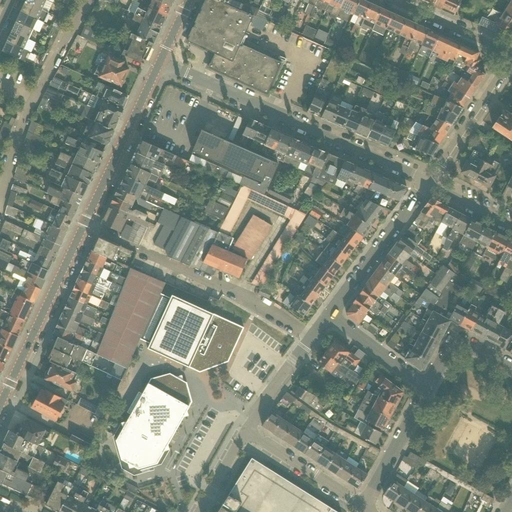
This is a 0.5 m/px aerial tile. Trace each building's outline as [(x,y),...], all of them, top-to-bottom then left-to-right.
[(48,13),(49,12),(53,3),(52,3),(46,0),(25,0),(25,2),(48,13)] [(98,0),(96,5),(103,9),(106,2),(107,1),(111,3),(112,0),(98,0)] [(138,0),(137,3),(140,4),(167,16),(171,7),(154,0),(138,0)] [(190,40),(208,48),(218,53),(211,66),(266,91),(277,66),(281,68),(286,59),(245,41),(241,39),(249,21),(250,21),(252,16),(253,16),(214,0),(207,0),(196,27),(190,40)] [(214,0),(253,16),(252,16),(254,17),(255,15),(258,9),(235,0),(214,0)] [(324,14),(325,11),(329,0),(316,0),(314,6),(313,8),(315,10),(324,14)] [(343,0),(329,0),(325,11),(331,14),(336,16),(343,0)] [(359,0),(343,0),(336,16),(347,21),(351,13),(353,14),(359,0)] [(359,17),(355,25),(354,25),(351,32),(357,34),(360,27),(371,4),(362,0),(359,0),(353,14),(359,17)] [(429,0),(428,3),(441,9),(445,0),(429,0)] [(445,0),(441,9),(454,15),(460,0),(445,0)] [(142,24),(160,31),(167,16),(140,4),(137,3),(132,1),(128,11),(135,14),(144,19),(142,24)] [(38,20),(38,19),(44,22),(48,13),(25,2),(20,12),(38,20)] [(308,15),(310,16),(313,8),(314,6),(309,4),(304,13),(308,15)] [(366,30),(367,28),(372,30),(381,8),(371,4),(360,27),(366,30)] [(372,30),(378,33),(384,36),(387,29),(386,29),(392,13),(381,8),(372,30)] [(255,15),(268,21),(270,15),(259,11),(259,10),(258,9),(255,15)] [(16,22),(33,30),(38,20),(20,12),(16,22)] [(388,46),(391,41),(395,33),(400,35),(407,20),(392,13),(386,29),(387,29),(389,30),(386,38),(385,38),(383,44),(388,46)] [(497,25),(511,35),(511,34),(511,18),(505,13),(501,19),(499,18),(495,23),(498,24),(497,25)] [(135,14),(134,15),(130,23),(125,21),(122,28),(131,33),(154,44),(160,31),(142,24),(144,19),(135,14)] [(407,48),(418,25),(407,20),(400,35),(406,38),(402,46),(407,48)] [(16,22),(13,28),(11,31),(28,39),(33,30),(16,22)] [(81,36),(94,42),(99,32),(85,25),(81,36)] [(407,48),(408,48),(406,52),(410,54),(411,54),(413,51),(418,53),(428,30),(418,25),(407,48)] [(316,37),(325,41),(329,33),(319,29),(316,37)] [(451,40),(440,35),(428,30),(418,53),(418,54),(423,56),(427,48),(438,53),(437,56),(442,59),(451,40)] [(28,39),(11,31),(7,41),(24,49),(28,39)] [(149,53),(154,44),(131,33),(131,34),(127,43),(149,53)] [(442,59),(447,61),(448,59),(454,61),(462,45),(451,40),(442,59)] [(2,51),(24,61),(29,52),(24,50),(24,49),(7,41),(2,51)] [(143,59),(146,60),(149,53),(127,43),(126,43),(126,44),(127,44),(123,54),(141,63),(143,59)] [(453,64),(453,65),(461,69),(470,49),(462,45),(454,61),(455,61),(453,64)] [(349,58),(352,60),(353,60),(356,52),(350,49),(347,57),(349,58)] [(476,59),(479,52),(470,49),(461,69),(465,71),(468,66),(470,67),(473,63),(478,65),(480,60),(476,59)] [(360,60),(370,65),(373,58),(362,54),(360,60)] [(125,80),(124,78),(128,70),(121,67),(123,63),(109,56),(104,68),(100,67),(98,68),(96,73),(97,75),(100,76),(100,77),(121,86),(122,84),(124,83),(125,80)] [(476,88),(485,74),(480,71),(481,68),(478,65),(473,63),(470,67),(468,66),(465,71),(460,78),(461,78),(476,88)] [(444,82),(448,75),(443,72),(439,79),(444,82)] [(421,80),(409,74),(406,80),(419,85),(421,80)] [(362,85),(365,79),(358,76),(356,82),(362,85)] [(63,82),(54,77),(49,85),(58,91),(60,88),(63,82)] [(470,98),(476,88),(461,78),(458,84),(454,82),(451,86),(470,98)] [(319,98),(323,90),(327,81),(322,79),(315,93),(307,112),(320,117),(327,102),(324,100),(319,98)] [(428,89),(430,84),(423,81),(421,86),(428,89)] [(66,91),(69,86),(63,82),(60,88),(66,91)] [(123,109),(127,100),(125,99),(127,95),(98,82),(95,88),(99,90),(96,96),(123,109)] [(442,86),(448,91),(451,93),(448,98),(444,95),(442,98),(447,101),(463,108),(470,98),(451,86),(449,85),(445,82),(442,86)] [(416,95),(419,89),(413,87),(411,93),(416,95)] [(48,88),(42,99),(62,107),(64,102),(61,101),(63,95),(48,88)] [(372,99),(374,93),(363,88),(361,94),(372,99)] [(118,120),(123,109),(96,96),(91,94),(86,105),(94,109),(94,108),(118,120)] [(442,109),(458,116),(463,108),(447,101),(442,98),(441,99),(438,98),(434,96),(431,103),(442,108),(442,109)] [(334,105),(327,102),(320,117),(331,122),(339,106),(334,104),(334,105)] [(340,106),(339,106),(331,122),(344,128),(354,107),(342,102),(340,106)] [(452,125),(458,116),(442,109),(442,108),(431,103),(431,104),(428,102),(423,113),(429,115),(430,115),(452,125)] [(355,132),(366,109),(361,107),(361,108),(355,105),(354,107),(344,128),(355,132)] [(94,109),(89,119),(114,130),(118,120),(94,108),(94,109)] [(377,114),(371,112),(366,110),(366,109),(355,132),(367,138),(377,114)] [(499,118),(493,127),(511,140),(511,114),(511,115),(505,111),(500,118),(499,118)] [(378,113),(378,115),(377,114),(367,138),(377,142),(388,118),(378,113)] [(429,115),(425,122),(423,125),(445,135),(452,125),(430,115),(429,115)] [(377,142),(388,147),(399,122),(388,118),(377,142)] [(83,134),(107,145),(114,130),(89,119),(83,134)] [(250,119),(249,120),(239,143),(250,147),(260,123),(250,119)] [(33,135),(33,134),(38,123),(32,121),(28,132),(33,135)] [(2,129),(7,131),(10,133),(13,126),(9,124),(5,122),(2,129)] [(250,147),(255,149),(254,150),(260,152),(261,152),(264,146),(271,128),(260,123),(250,147)] [(438,145),(445,135),(423,125),(421,129),(416,135),(424,138),(424,139),(438,145)] [(79,131),(70,127),(67,134),(76,138),(79,131)] [(273,154),(282,133),(271,128),(264,146),(270,148),(268,152),(273,154)] [(232,144),(202,130),(192,152),(261,182),(261,184),(252,180),(248,188),(263,194),(277,164),(232,144)] [(282,161),(292,137),(282,133),(273,154),(272,157),(282,161)] [(401,143),(431,156),(438,145),(424,139),(424,138),(416,135),(415,135),(413,141),(407,138),(404,137),(401,143)] [(77,154),(98,163),(103,152),(86,144),(82,142),(81,142),(77,140),(69,136),(65,143),(79,150),(77,154)] [(303,142),(292,137),(282,161),(293,166),(303,142)] [(471,150),(476,142),(472,139),(467,147),(471,150)] [(176,156),(141,140),(135,152),(164,165),(167,159),(173,162),(176,156)] [(304,171),(314,147),(303,142),(293,166),(297,168),(304,171)] [(35,148),(25,144),(21,155),(21,156),(35,160),(39,150),(35,148)] [(310,175),(313,176),(317,178),(327,153),(314,147),(304,171),(305,171),(311,173),(310,175)] [(480,154),(474,150),(462,172),(476,179),(484,162),(477,158),(480,154)] [(58,159),(93,174),(98,163),(77,154),(70,151),(68,156),(61,153),(58,159)] [(165,166),(164,165),(135,152),(130,164),(158,177),(161,172),(162,172),(165,166)] [(333,185),(333,184),(334,185),(345,160),(327,153),(317,178),(327,182),(331,184),(330,184),(333,185)] [(221,167),(207,161),(206,164),(191,157),(189,161),(218,174),(221,167)] [(88,185),(93,174),(58,159),(53,170),(88,185)] [(356,165),(345,160),(334,185),(342,188),(346,183),(345,182),(356,165)] [(476,179),(489,186),(500,164),(494,161),(491,165),(484,162),(476,179)] [(156,183),(158,177),(130,164),(124,176),(152,188),(154,182),(156,183)] [(352,193),(367,170),(356,165),(345,182),(346,183),(351,186),(347,191),(352,193)] [(64,188),(83,196),(88,185),(53,170),(51,169),(49,174),(57,178),(54,183),(64,188)] [(367,189),(376,174),(367,170),(352,193),(351,194),(355,196),(356,195),(357,195),(363,187),(367,189)] [(16,173),(13,178),(25,183),(27,178),(16,173)] [(393,181),(376,174),(367,189),(376,192),(369,201),(376,204),(382,195),(384,195),(393,181)] [(177,200),(164,194),(152,188),(124,176),(118,189),(146,201),(149,194),(161,200),(174,206),(177,200)] [(327,182),(317,178),(313,176),(310,183),(316,185),(317,183),(324,187),(327,182)] [(243,177),(240,184),(248,188),(252,180),(243,177)] [(376,204),(384,208),(392,211),(408,190),(407,187),(393,181),(384,195),(382,195),(376,204)] [(219,190),(223,191),(234,196),(235,197),(238,192),(221,184),(219,190)] [(26,196),(28,190),(14,185),(4,213),(16,217),(19,209),(13,207),(18,193),(26,196)] [(49,194),(78,207),(83,196),(64,188),(63,191),(50,185),(47,193),(49,194)] [(267,193),(277,198),(281,191),(271,186),(267,193)] [(304,192),(310,196),(313,190),(307,187),(304,192)] [(114,197),(132,205),(135,199),(136,201),(138,205),(150,210),(152,204),(146,201),(118,189),(114,197)] [(234,196),(223,191),(218,203),(229,208),(234,196)] [(281,191),(277,198),(289,203),(292,197),(281,191)] [(73,218),(78,207),(49,194),(46,200),(56,205),(54,209),(73,218)] [(384,208),(376,204),(369,201),(357,195),(356,195),(355,196),(354,199),(362,206),(361,207),(377,218),(384,208)] [(130,210),(132,205),(114,197),(110,205),(137,217),(145,221),(147,215),(135,210),(132,212),(130,210)] [(414,221),(422,227),(424,229),(426,225),(431,227),(433,224),(439,227),(441,223),(440,222),(448,207),(434,200),(433,199),(431,200),(414,221)] [(40,212),(43,205),(32,200),(29,207),(40,212)] [(211,214),(223,220),(229,208),(216,203),(211,214)] [(110,205),(106,214),(124,223),(126,218),(135,222),(137,217),(110,205)] [(350,205),(346,210),(354,215),(370,227),(377,218),(361,207),(358,211),(350,205)] [(323,211),(314,206),(309,215),(317,220),(323,211)] [(446,239),(460,213),(448,207),(440,222),(441,223),(447,225),(441,236),(446,239)] [(73,218),(54,209),(53,209),(46,222),(66,232),(73,218)] [(182,217),(163,209),(161,214),(159,217),(156,223),(164,226),(154,245),(164,250),(182,217)] [(350,221),(347,225),(347,226),(362,237),(363,235),(365,235),(367,233),(367,231),(370,227),(354,215),(346,210),(343,209),(340,214),(350,221)] [(447,251),(452,241),(457,232),(463,235),(471,219),(460,213),(446,239),(447,239),(445,242),(442,249),(447,251)] [(102,224),(103,224),(120,232),(124,223),(106,214),(102,224)] [(251,214),(234,250),(250,258),(252,253),(257,255),(272,223),(251,214)] [(33,230),(28,228),(30,224),(7,215),(5,220),(33,231),(33,230)] [(120,236),(139,245),(149,223),(145,221),(137,217),(135,222),(132,227),(126,224),(120,236)] [(182,217),(164,250),(168,257),(180,262),(200,225),(182,217)] [(52,242),(60,246),(66,232),(46,222),(38,218),(34,226),(36,228),(46,233),(54,237),(52,242)] [(484,226),(471,219),(463,235),(459,243),(472,249),(476,242),(475,242),(484,226)] [(29,231),(14,225),(5,221),(2,228),(15,234),(21,236),(26,238),(28,232),(29,231)] [(425,252),(426,252),(427,249),(419,243),(421,239),(418,237),(419,234),(414,231),(416,226),(413,223),(404,235),(425,252)] [(218,233),(200,225),(180,262),(199,270),(218,233)] [(355,247),(362,237),(347,226),(340,235),(355,247)] [(483,253),(494,232),(484,226),(475,242),(476,242),(480,244),(477,250),(483,253)] [(0,234),(12,240),(15,234),(2,228),(0,233),(0,234)] [(326,239),(330,242),(337,247),(336,248),(348,256),(355,247),(340,235),(333,230),(326,239)] [(34,233),(33,234),(28,232),(26,238),(57,252),(60,246),(52,242),(54,237),(46,233),(44,238),(34,233)] [(483,253),(483,254),(496,260),(498,255),(500,256),(509,239),(494,232),(483,253)] [(199,270),(213,276),(217,269),(239,278),(247,260),(227,251),(232,239),(218,233),(199,270)] [(107,257),(114,261),(118,251),(129,256),(132,251),(98,235),(91,252),(106,259),(107,257)] [(422,257),(425,252),(404,235),(396,245),(409,255),(412,250),(422,257)] [(37,254),(53,261),(57,252),(26,238),(21,236),(19,242),(38,251),(37,254)] [(0,237),(0,248),(9,252),(14,243),(0,237)] [(500,256),(501,256),(495,269),(502,273),(511,253),(511,240),(509,239),(500,256)] [(337,247),(330,242),(323,251),(323,252),(341,266),(348,256),(336,248),(337,247)] [(419,270),(413,266),(409,263),(405,260),(409,255),(396,245),(389,255),(415,275),(419,270)] [(12,257),(0,251),(0,259),(9,263),(12,257)] [(35,257),(25,253),(20,251),(18,256),(22,258),(48,270),(53,261),(37,254),(35,257)] [(323,252),(323,251),(322,251),(315,261),(322,266),(322,267),(327,271),(325,272),(332,277),(341,266),(323,252)] [(118,275),(121,268),(111,263),(110,265),(104,262),(106,259),(91,252),(87,261),(118,275)] [(424,259),(429,262),(433,257),(428,253),(424,259)] [(511,253),(502,273),(499,280),(506,283),(511,271),(511,270),(511,267),(511,253)] [(472,254),(462,272),(471,277),(481,258),(472,254)] [(393,275),(400,280),(405,274),(412,279),(415,275),(389,255),(381,266),(393,275)] [(25,266),(23,270),(44,279),(48,270),(22,258),(20,264),(25,266)] [(6,270),(9,263),(0,259),(0,266),(1,267),(6,270)] [(87,261),(82,270),(122,289),(126,279),(118,275),(87,261)] [(292,275),(297,265),(293,263),(288,274),(292,275)] [(455,274),(443,265),(429,284),(428,285),(425,289),(419,298),(415,303),(421,305),(420,306),(427,309),(433,312),(445,318),(449,310),(446,309),(450,303),(459,286),(453,283),(449,282),(455,274)] [(15,266),(12,272),(15,273),(13,277),(20,280),(24,282),(24,281),(40,289),(45,280),(44,279),(23,270),(20,269),(20,268),(15,266)] [(403,293),(397,289),(388,282),(393,275),(381,266),(372,277),(400,298),(403,293)] [(322,267),(321,269),(313,278),(325,287),(332,277),(325,272),(327,271),(322,267)] [(166,283),(154,278),(130,268),(126,279),(122,289),(120,293),(118,297),(115,306),(109,320),(107,325),(102,339),(100,344),(95,354),(127,368),(140,339),(161,293),(166,283)] [(106,288),(106,287),(120,293),(122,289),(82,270),(78,279),(95,287),(96,284),(106,288)] [(385,301),(388,296),(396,302),(400,298),(372,277),(365,286),(385,301)] [(313,278),(311,281),(307,279),(303,285),(303,284),(302,285),(318,297),(325,287),(313,278)] [(94,290),(95,287),(78,279),(74,288),(101,301),(101,300),(103,295),(94,290)] [(20,280),(16,288),(14,293),(34,302),(40,289),(24,281),(24,282),(20,280)] [(480,294),(483,288),(469,281),(466,286),(480,294)] [(495,288),(492,287),(486,284),(483,291),(491,295),(495,288)] [(296,294),(296,295),(311,306),(318,297),(302,285),(296,294)] [(380,311),(386,315),(389,311),(382,305),(385,301),(365,286),(359,295),(380,311)] [(465,289),(459,286),(450,303),(455,306),(465,289)] [(70,298),(87,306),(88,302),(98,307),(98,306),(106,309),(109,303),(101,300),(101,301),(74,288),(70,298)] [(272,292),(261,288),(258,294),(269,299),(272,292)] [(12,298),(16,300),(10,314),(25,321),(34,302),(14,293),(14,294),(12,298)] [(147,348),(200,372),(220,364),(229,344),(235,347),(244,328),(172,295),(171,298),(161,293),(140,339),(150,344),(147,348)] [(110,304),(115,306),(118,297),(114,295),(110,304)] [(296,295),(288,305),(303,316),(311,306),(296,295)] [(352,305),(364,314),(368,310),(376,316),(380,311),(359,295),(352,305)] [(217,305),(219,300),(210,297),(208,301),(217,305)] [(85,308),(87,306),(70,298),(65,307),(92,319),(95,312),(85,308)] [(485,318),(484,318),(479,315),(470,331),(476,334),(478,334),(482,337),(500,302),(494,299),(491,305),(492,305),(485,318)] [(498,326),(504,313),(508,306),(500,302),(482,337),(488,340),(489,342),(494,344),(502,328),(498,326)] [(371,319),(364,314),(352,305),(346,313),(347,315),(373,335),(376,331),(368,324),(371,319)] [(470,331),(479,315),(473,312),(475,307),(471,305),(467,312),(467,311),(459,326),(470,331)] [(452,312),(448,320),(450,321),(459,326),(467,311),(456,306),(452,312)] [(65,307),(61,316),(78,324),(80,321),(89,325),(89,324),(92,326),(94,320),(92,319),(65,307)] [(444,331),(450,321),(448,320),(445,318),(433,312),(427,309),(425,312),(425,313),(422,319),(444,331)] [(18,336),(25,321),(10,314),(9,315),(6,322),(0,319),(0,328),(2,329),(18,336)] [(90,332),(86,331),(77,327),(78,324),(61,316),(57,325),(83,338),(84,337),(87,338),(90,332)] [(439,341),(444,331),(422,319),(419,325),(424,328),(422,332),(439,341)] [(511,322),(508,331),(502,328),(494,344),(500,348),(503,348),(504,348),(509,339),(511,334),(511,322)] [(53,334),(58,337),(70,342),(71,339),(81,343),(83,338),(57,325),(53,334)] [(2,329),(0,328),(0,334),(0,344),(12,350),(18,336),(2,329)] [(434,351),(439,341),(422,332),(420,336),(415,333),(412,339),(434,351)] [(398,335),(395,334),(390,340),(397,344),(399,339),(398,335)] [(68,348),(71,343),(70,342),(58,337),(56,342),(68,348)] [(428,361),(434,351),(412,339),(408,345),(413,348),(411,352),(428,361)] [(387,345),(393,350),(396,344),(397,344),(390,340),(387,345)] [(95,354),(100,344),(94,341),(93,341),(91,347),(89,351),(95,354)] [(89,351),(71,343),(68,348),(56,342),(53,348),(77,359),(90,365),(95,354),(89,351)] [(328,348),(326,350),(326,352),(325,354),(339,364),(347,369),(348,369),(351,363),(355,366),(360,360),(336,342),(333,343),(330,347),(328,348)] [(0,361),(6,364),(12,350),(0,344),(0,361)] [(77,359),(53,348),(49,357),(51,358),(50,361),(53,363),(71,371),(77,359)] [(407,354),(402,351),(400,355),(421,371),(424,370),(428,361),(411,352),(409,351),(407,354)] [(334,368),(345,377),(356,385),(362,376),(354,372),(348,369),(347,369),(339,364),(325,354),(322,357),(321,358),(319,361),(319,362),(318,363),(330,373),(334,368)] [(71,371),(53,363),(49,371),(48,370),(46,371),(45,374),(45,377),(47,377),(46,378),(53,382),(53,383),(57,386),(58,384),(72,390),(79,374),(71,371)] [(122,379),(126,369),(115,363),(110,374),(122,380),(122,379)] [(128,463),(130,468),(135,467),(138,468),(153,464),(157,463),(164,451),(169,450),(168,444),(183,417),(188,416),(187,410),(192,402),(186,383),(183,381),(182,376),(177,377),(170,373),(151,378),(143,394),(139,392),(128,412),(131,414),(127,420),(127,421),(122,422),(123,428),(117,440),(122,459),(128,463)] [(402,391),(380,375),(376,382),(381,386),(379,387),(383,390),(379,397),(379,398),(395,407),(396,405),(398,405),(400,402),(399,400),(402,394),(402,391)] [(67,401),(42,387),(36,398),(34,396),(29,406),(33,408),(33,407),(56,420),(67,401)] [(328,403),(300,387),(295,394),(320,413),(328,403)] [(287,392),(283,397),(291,403),(295,398),(287,392)] [(372,410),(389,418),(390,417),(392,417),(394,413),(393,411),(395,407),(379,398),(379,397),(368,392),(365,397),(376,403),(373,409),(372,410)] [(291,404),(292,403),(300,408),(303,404),(295,398),(291,403),(291,404)] [(340,408),(344,401),(340,399),(336,406),(340,408)] [(96,414),(100,408),(88,402),(85,409),(96,414)] [(386,428),(388,425),(387,423),(389,418),(372,410),(373,409),(362,403),(359,409),(370,415),(367,421),(383,429),(384,428),(384,429),(386,428)] [(304,411),(308,414),(311,410),(303,404),(300,408),(304,411)] [(314,418),(316,420),(319,415),(311,410),(308,414),(314,418)] [(282,419),(272,412),(271,412),(262,426),(273,433),(282,419)] [(324,425),(325,426),(328,421),(319,415),(316,420),(318,421),(324,425)] [(316,420),(314,418),(310,424),(314,427),(318,421),(316,420)] [(292,425),(282,419),(273,433),(283,440),(292,425)] [(50,433),(26,420),(23,421),(21,425),(20,425),(19,425),(18,425),(17,426),(16,426),(16,427),(15,428),(15,429),(15,430),(16,430),(16,431),(17,432),(17,433),(16,434),(28,441),(29,441),(35,444),(38,438),(40,439),(42,436),(47,439),(50,433)] [(333,425),(328,421),(325,426),(328,428),(334,431),(336,427),(333,425)] [(354,433),(356,429),(347,424),(345,428),(354,433)] [(366,424),(360,436),(375,444),(381,433),(366,424)] [(303,432),(292,425),(283,440),(294,447),(303,432)] [(345,431),(336,427),(334,431),(343,436),(345,431)] [(94,439),(81,432),(75,429),(70,440),(88,449),(94,439)] [(44,464),(50,452),(43,448),(41,453),(26,446),(28,441),(16,434),(17,433),(10,430),(3,443),(44,464)] [(354,436),(345,431),(343,436),(352,441),(354,436)] [(304,454),(314,440),(303,432),(294,447),(304,454)] [(363,441),(354,436),(352,441),(360,445),(363,441)] [(325,447),(314,440),(304,454),(315,461),(325,447)] [(362,456),(374,463),(377,457),(368,452),(372,446),(363,441),(360,445),(366,448),(362,456)] [(44,464),(3,443),(0,450),(0,453),(18,463),(18,462),(20,458),(31,463),(29,467),(28,468),(40,474),(41,472),(44,464)] [(377,457),(381,451),(372,446),(368,452),(377,457)] [(335,454),(325,447),(315,461),(326,468),(335,454)] [(417,462),(420,457),(410,452),(407,458),(404,462),(414,468),(417,462)] [(0,470),(39,490),(40,488),(41,489),(47,476),(41,472),(40,474),(28,468),(29,467),(18,462),(18,463),(0,453),(0,470)] [(346,461),(335,454),(326,468),(336,475),(346,461)] [(58,455),(51,468),(62,473),(68,460),(58,455)] [(420,457),(417,462),(420,463),(425,466),(427,461),(420,457)] [(337,511),(252,458),(217,511),(337,511)] [(357,468),(346,461),(336,475),(347,482),(357,468)] [(433,470),(435,466),(427,461),(425,466),(433,470)] [(441,475),(443,471),(435,466),(433,470),(437,473),(441,475)] [(87,477),(90,472),(82,468),(79,473),(87,477)] [(358,489),(367,475),(357,468),(347,482),(358,489)] [(0,482),(35,499),(39,490),(0,470),(0,482)] [(449,479),(451,475),(443,471),(441,475),(449,479)] [(384,494),(394,501),(408,481),(397,474),(384,494)] [(460,480),(451,475),(449,479),(457,484),(460,480)] [(59,511),(67,495),(70,488),(73,484),(60,478),(46,505),(59,511)] [(135,494),(138,489),(121,480),(118,485),(135,494)] [(466,489),(468,484),(460,480),(457,484),(466,489)] [(408,481),(394,501),(405,508),(414,494),(416,491),(417,490),(418,488),(408,481)] [(476,489),(468,484),(466,489),(473,493),(476,489)] [(59,511),(72,511),(83,491),(77,488),(72,498),(67,495),(59,511)] [(482,498),(484,494),(476,489),(473,493),(482,498)] [(87,511),(90,507),(83,504),(88,494),(83,491),(72,511),(87,511)] [(127,492),(124,498),(132,502),(135,496),(127,492)] [(417,511),(425,502),(414,494),(405,508),(410,511),(417,511)] [(491,505),(491,504),(494,499),(484,494),(482,498),(481,499),(491,505)] [(428,496),(427,497),(427,498),(425,502),(417,511),(433,511),(438,504),(439,502),(430,496),(428,496)] [(102,511),(107,503),(101,501),(96,511),(90,507),(87,511),(102,511)] [(447,505),(440,501),(439,502),(438,504),(433,511),(448,511),(449,511),(451,508),(447,505)] [(102,511),(108,511),(112,506),(107,503),(102,511)]
